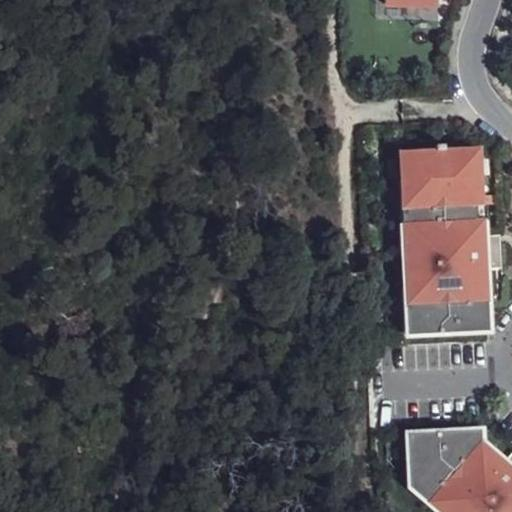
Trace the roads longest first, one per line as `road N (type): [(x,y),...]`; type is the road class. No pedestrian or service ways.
road 1 (track): [(335,0),(370,511)]
road 2 (residential): [(487,0),(470,64),(483,99),(511,127)]
